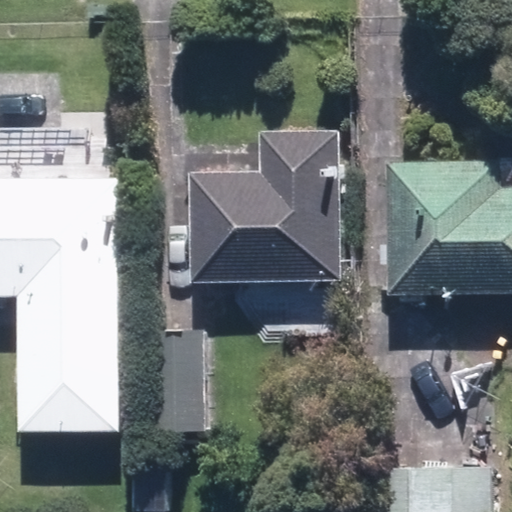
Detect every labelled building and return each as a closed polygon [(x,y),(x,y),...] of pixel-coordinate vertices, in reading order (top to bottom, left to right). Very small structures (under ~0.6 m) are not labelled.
[(354,273),(353,128),(277,129),(277,167),(210,167),(211,275),(354,273)] [(511,159),(407,161),(408,287),(511,285),(511,159)] [(136,174),(0,175),(0,287),(38,288),(39,421),(138,421),(136,174)] [(217,425),(216,327),(163,328),(164,425),(217,425)] [(502,511),(503,463),(404,462),(402,511),(502,511)]
